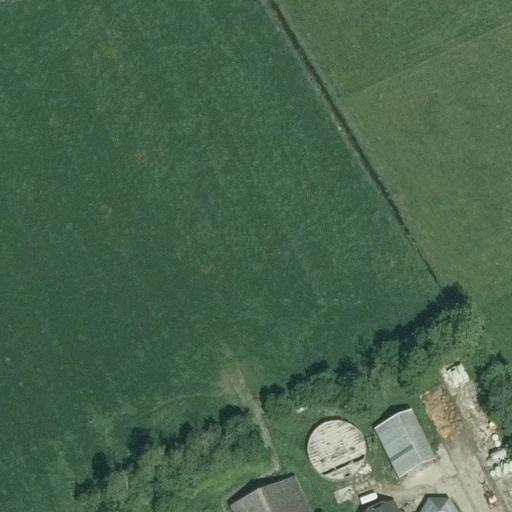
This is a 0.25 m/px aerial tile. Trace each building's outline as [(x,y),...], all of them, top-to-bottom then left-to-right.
[(463,355),(446,364),(482,430),(499,421),(463,355)] [(426,385),(453,441),(474,431),(447,375),(426,385)] [(307,433),(322,470),(349,458),(351,464),(367,457),(363,449),(372,446),(357,411),(307,433)] [(397,482),(434,463),(409,414),(373,432),(397,482)] [(306,511),(292,481),(229,511),(228,511),(306,511)]
